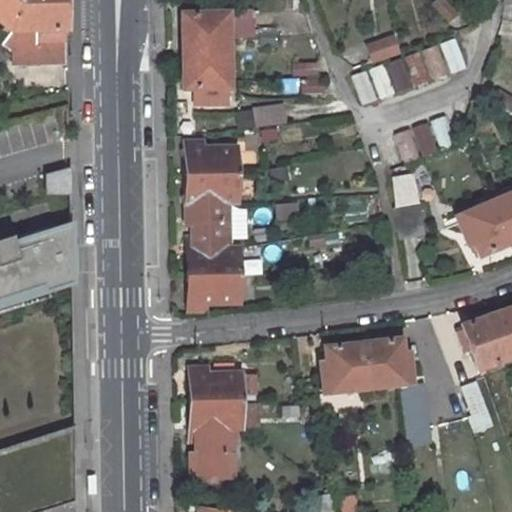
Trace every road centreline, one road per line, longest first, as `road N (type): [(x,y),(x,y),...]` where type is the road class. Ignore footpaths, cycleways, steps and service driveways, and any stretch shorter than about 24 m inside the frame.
road 1 (residential): [(511,286),(411,320),(121,334)]
road 2 (unclassified): [(121,334),(123,0)]
road 3 (unclassified): [(125,511),(121,334)]
